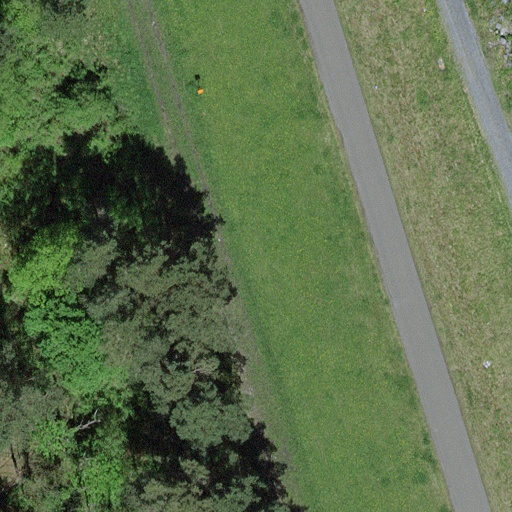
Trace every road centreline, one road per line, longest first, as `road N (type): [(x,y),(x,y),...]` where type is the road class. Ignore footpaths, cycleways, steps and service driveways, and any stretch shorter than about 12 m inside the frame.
road 1 (track): [(314,0),(473,511)]
road 2 (track): [(140,0),(294,511)]
road 3 (track): [(511,164),(449,0)]
